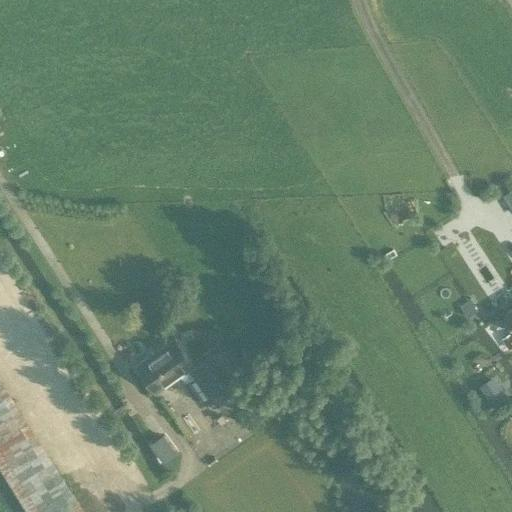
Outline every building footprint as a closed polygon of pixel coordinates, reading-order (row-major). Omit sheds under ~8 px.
[(511,188),(503,193),(511,207),(511,188)] [(477,310),(469,298),(459,305),(466,317),(477,310)] [(511,336),(510,332),(501,338),(508,350),(511,347),(511,336)] [(156,390),(193,363),(175,336),(137,362),(156,390)] [(225,386),(242,374),(222,345),(205,357),(225,386)] [(493,405),(503,398),(490,378),(480,385),(493,405)]
